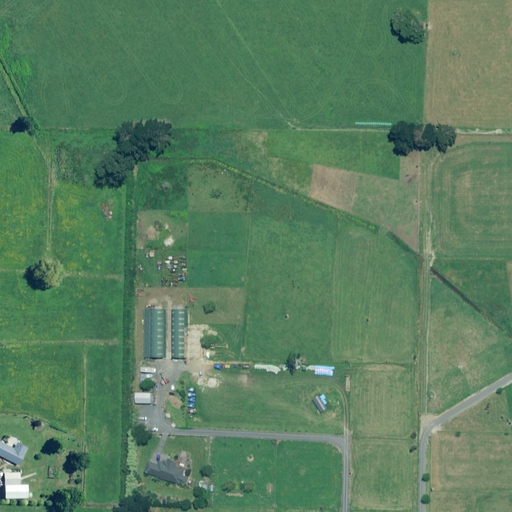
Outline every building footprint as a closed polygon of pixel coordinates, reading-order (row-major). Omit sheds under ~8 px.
[(152,358),(165,358),(165,310),(153,310),(146,310),(146,358),(152,358)] [(188,311),(173,311),(173,359),(188,358),(188,311)] [(153,394),(138,393),(138,403),(153,404),(153,394)] [(14,449),(0,441),(0,456),(19,466),(27,449),(17,444),(14,449)] [(171,459),(171,461),(166,459),(165,462),(161,461),(160,465),(150,461),(147,472),(181,485),(182,483),(188,485),(190,478),(184,476),(186,470),(180,468),(182,462),(171,459)] [(19,485),(19,473),(4,473),(5,499),(27,499),(27,485),(19,485)]
